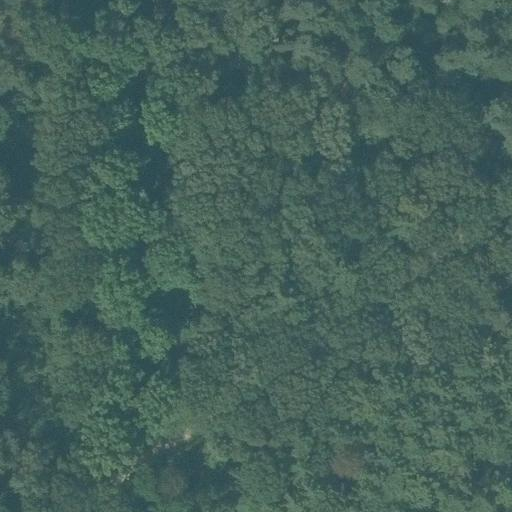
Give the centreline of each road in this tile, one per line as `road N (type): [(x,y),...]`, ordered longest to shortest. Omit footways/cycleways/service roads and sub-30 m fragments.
road 1 (track): [(215,400),(194,0)]
road 2 (track): [(215,400),(511,198)]
